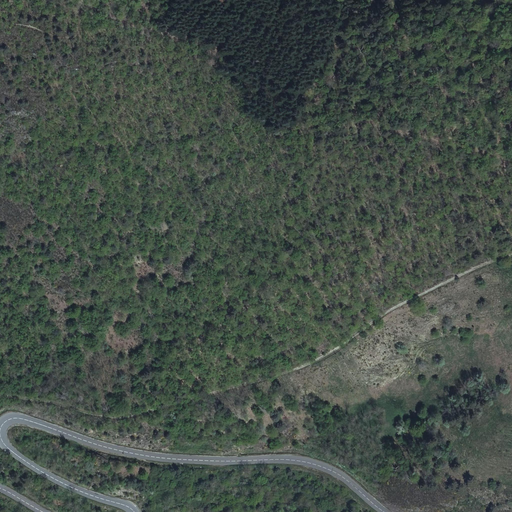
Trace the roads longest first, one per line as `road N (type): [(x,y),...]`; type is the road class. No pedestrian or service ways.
road 1 (secondary): [(0,429),(18,417),(154,457),(313,463),(383,511)]
road 2 (track): [(511,85),(410,32),(368,0)]
road 3 (secondary): [(134,511),(44,473),(0,436)]
